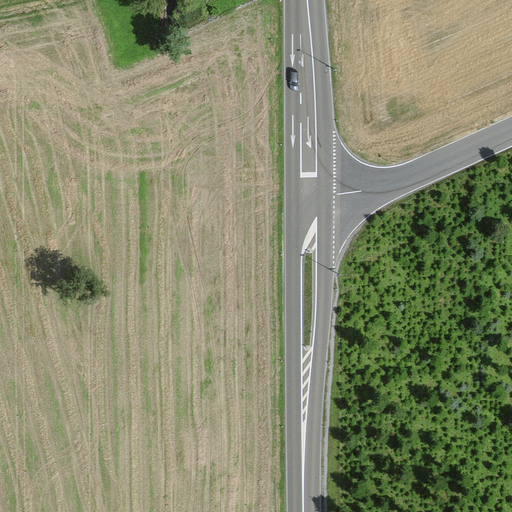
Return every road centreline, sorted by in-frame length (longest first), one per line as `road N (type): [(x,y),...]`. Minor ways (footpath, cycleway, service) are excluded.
road 1 (secondary): [(310,191),(307,511)]
road 2 (unclassified): [(310,191),(371,193),(511,128)]
road 3 (secondary): [(305,0),(310,191)]
